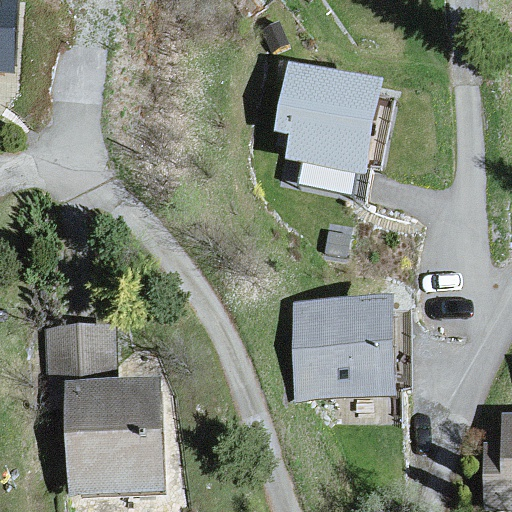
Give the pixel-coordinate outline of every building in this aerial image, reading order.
[(70,10),(0,6),(0,79),(67,82),(70,10)] [(430,99),(324,77),(310,144),(328,148),(324,167),(411,186),(430,99)] [(442,319),(332,320),(332,406),(443,405),(442,319)] [(167,341),(98,343),(100,396),(169,394),(167,341)] [(76,411),(0,391),(0,502),(21,508),(39,439),(67,446),(76,411)] [(245,401),(148,408),(155,506),(252,499),(245,401)] [(511,449),(493,450),(494,507),(511,506),(511,449)]
